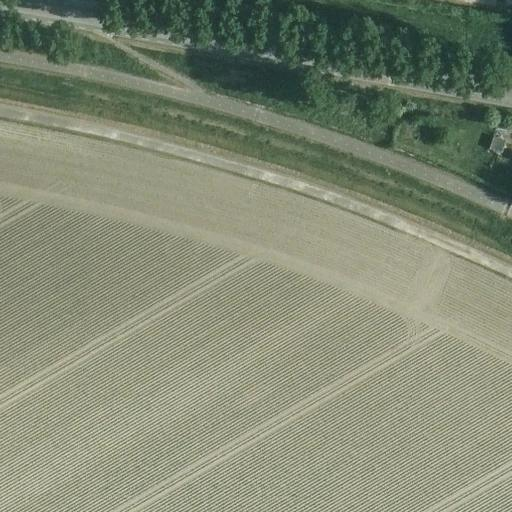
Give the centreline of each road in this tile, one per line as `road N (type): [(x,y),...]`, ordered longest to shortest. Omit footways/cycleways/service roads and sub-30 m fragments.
road 1 (unclassified): [(0,107),(262,174),(511,270)]
road 2 (secondary): [(511,92),(0,8)]
